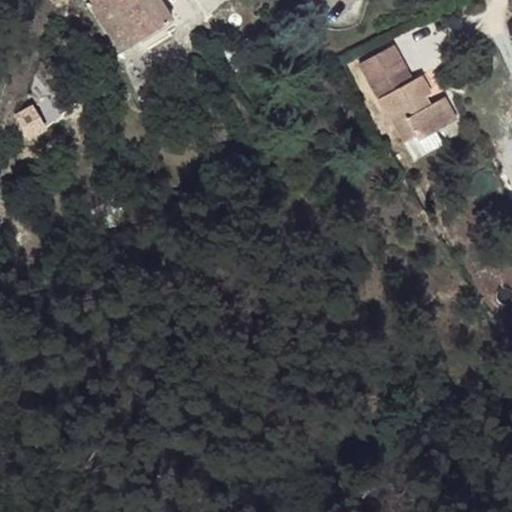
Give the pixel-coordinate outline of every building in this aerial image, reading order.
[(87,0),(122,55),(173,23),(163,6),(158,0),(87,0)] [(395,46),(361,65),(373,87),(407,68),(395,46)] [(407,68),(373,87),(380,100),(414,81),(407,68)] [(417,138),(420,143),(437,133),(455,124),(441,101),(432,106),(424,110),(420,102),(428,98),(432,95),(422,77),(414,81),(380,100),(405,145),(417,138)] [(432,106),(428,98),(420,102),(424,110),(432,106)] [(447,98),(441,101),(455,124),(460,121),(447,98)] [(44,131),(31,109),(18,118),(31,138),(44,131)] [(437,133),(420,143),(408,150),(414,160),(444,145),(437,133)]
